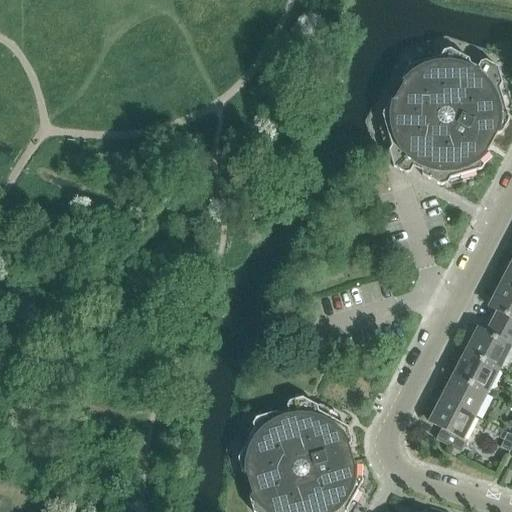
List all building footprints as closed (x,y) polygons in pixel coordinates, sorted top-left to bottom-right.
[(394,101),(389,102),(382,115),(391,147),(388,152),(393,168),(405,175),(410,173),(413,168),(420,172),(422,176),(440,187),(447,185),(450,180),(482,170),(489,157),(488,152),(496,136),(502,134),(509,121),(500,89),(502,84),(497,68),(485,62),(480,63),(477,68),(470,64),(469,60),(450,50),(443,52),(440,57),(408,66),(401,79),(403,85),(394,101)] [(511,262),(501,284),(511,289),(511,262)] [(511,289),(501,284),(489,308),(501,314),(495,325),(511,333),(511,289)] [(511,333),(495,325),(490,335),(478,329),(465,353),(498,369),(509,347),(511,347),(511,333)] [(465,353),(453,376),(486,393),(498,369),(465,353)] [(453,376),(441,399),(474,416),(486,393),(453,376)] [(277,416),(276,413),(256,419),(252,425),(254,431),(238,460),(242,474),(247,477),(252,494),(249,499),(252,511),(347,511),(363,482),(359,468),(354,465),(349,447),(351,441),(348,428),(319,412),(317,407),(302,398),(289,402),(287,407),(288,413),(277,416)] [(474,416),(441,399),(429,423),(441,429),(461,439),(462,438),(474,416)] [(461,439),(441,429),(436,440),(460,453),(466,441),(462,438),(461,439)] [(500,447),(509,452),(511,446),(511,435),(507,433),(500,447)]
